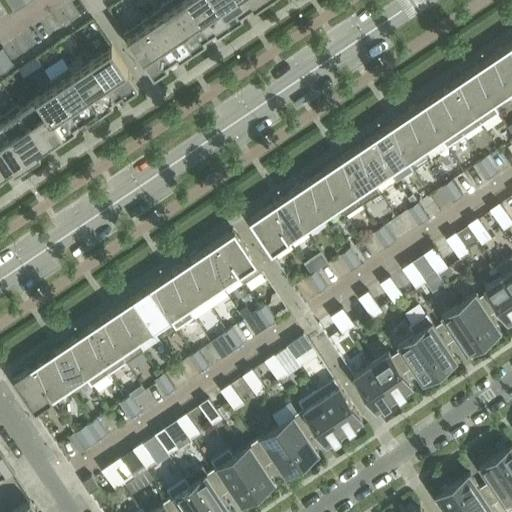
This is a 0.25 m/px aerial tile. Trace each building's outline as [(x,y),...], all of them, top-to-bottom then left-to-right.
[(20,0),(11,0),(9,1),(15,10),(23,4),(20,0)] [(166,0),(162,3),(163,5),(164,5),(193,49),(207,40),(205,36),(210,33),(187,0),(166,0)] [(214,0),(187,0),(210,33),(215,29),(217,33),(231,24),(214,0)] [(214,0),(231,24),(244,15),(242,12),(247,8),(241,0),(214,0)] [(241,0),(247,8),(252,5),(254,8),(265,0),(241,0)] [(163,5),(145,18),(172,58),(177,55),(180,58),(193,49),(164,5),(163,5)] [(172,58),(145,18),(125,31),(154,75),(169,65),(167,62),(172,58)] [(112,45),(92,59),(117,95),(122,92),(125,95),(139,85),(112,45)] [(3,46),(0,48),(0,59),(1,60),(9,55),(3,46)] [(511,89),(511,56),(505,47),(488,58),(510,91),(511,89)] [(9,55),(1,60),(6,69),(15,63),(9,55)] [(510,91),(488,58),(471,69),(499,111),(500,110),(494,102),(510,91)] [(92,59),(74,71),(101,111),(114,102),(112,99),(117,95),(92,59)] [(51,78),(55,84),(56,84),(80,120),(85,116),(88,120),(101,111),(74,71),(70,65),(51,78)] [(499,111),(471,69),(454,81),(482,122),(499,111)] [(482,122),(454,81),(437,92),(465,133),(482,122)] [(55,84),(38,96),(64,135),(77,127),(75,123),(80,120),(56,84),(55,84)] [(465,133),(437,92),(420,103),(448,145),(465,133)] [(38,96),(20,107),(20,108),(44,144),(49,140),(52,144),(64,135),(38,96)] [(18,103),(0,115),(0,118),(28,160),(41,151),(39,148),(44,144),(20,108),(20,107),(18,103)] [(448,145),(420,103),(403,115),(431,156),(432,156),(426,147),(442,137),(447,145),(448,145)] [(431,156),(403,115),(386,126),(414,168),(431,156)] [(0,157),(7,169),(13,165),(15,169),(28,160),(0,118),(0,157)] [(414,168),(386,126),(369,138),(392,171),(408,160),(413,168),(414,168)] [(392,171),(369,138),(353,149),(375,182),(392,171)] [(375,182),(353,149),(336,160),(363,202),(364,201),(358,193),(375,182)] [(482,170),(492,163),(487,155),(477,161),(482,170)] [(363,202),(336,160),(319,172),(346,213),(363,202)] [(492,163),(482,170),(487,177),(497,170),(492,163)] [(346,213),(319,172),(302,183),(324,216),(340,205),(345,214),(346,213)] [(448,192),(458,186),(453,178),(443,184),(448,192)] [(324,216),(302,183),(285,194),(307,227),(324,216)] [(458,186),(448,192),(453,200),(463,193),(458,186)] [(307,227),(285,194),(268,206),(290,239),(307,227)] [(414,215),(424,208),(419,200),(409,207),(414,215)] [(511,217),(501,201),(492,208),(505,228),(511,223),(511,217)] [(272,251),(290,239),(268,206),(252,217),(258,225),(256,227),(272,251)] [(424,208),(414,215),(419,223),(429,216),(424,208)] [(479,216),(470,223),(483,243),(493,236),(479,216)] [(380,238),(390,231),(385,223),(375,230),(380,238)] [(217,240),(245,281),(263,269),(241,236),(239,238),(233,229),(217,240)] [(390,231),(380,238),(385,245),(395,239),(390,231)] [(457,231),(448,237),(461,257),(471,251),(457,231)] [(201,251),(223,284),(239,273),(244,281),(245,281),(217,240),(201,251)] [(346,261),(356,254),(351,246),(341,253),(346,261)] [(435,246),(426,252),(439,272),(449,266),(435,246)] [(223,284),(201,251),(184,262),(206,295),(223,284)] [(356,254),(346,261),(351,268),(362,261),(356,254)] [(511,254),(498,264),(503,272),(511,285),(511,254)] [(413,260),(404,267),(417,287),(427,280),(413,260)] [(206,295),(184,262),(167,274),(194,315),(195,315),(190,306),(206,295)] [(312,283),(322,277),(317,269),(307,275),(312,283)] [(484,292),(496,309),(500,306),(510,320),(511,318),(511,285),(503,272),(486,284),(489,289),(484,292)] [(150,285),(177,326),(194,315),(167,274),(150,285)] [(391,275),(382,281),(395,301),(405,295),(391,275)] [(322,277),(312,283),(318,291),(328,284),(322,277)] [(133,296),(155,330),(171,319),(177,327),(177,326),(150,285),(133,296)] [(370,290),(360,296),(373,316),(383,310),(370,290)] [(459,302),(483,338),(501,326),(492,312),(496,309),(484,292),(480,295),(477,290),(459,302)] [(116,308),(143,349),(144,349),(139,340),(155,330),(133,296),(116,308)] [(262,317),(272,310),(267,302),(257,309),(262,317)] [(440,321),(452,338),(456,335),(466,349),(483,338),(459,302),(442,314),(445,318),(440,321)] [(338,311),(349,327),(355,323),(344,307),(338,311)] [(99,319),(127,361),(143,349),(116,308),(99,319)] [(272,310),(262,317),(268,325),(278,318),(272,310)] [(349,327),(338,311),(332,315),(343,331),(349,327)] [(410,323),(439,367),(457,355),(448,341),(452,338),(440,321),(436,324),(428,311),(410,323)] [(82,331),(110,372),(127,361),(99,319),(82,331)] [(397,351),(408,368),(412,365),(422,379),(439,367),(410,323),(409,323),(415,332),(398,343),(401,348),(397,351)] [(228,340),(238,333),(233,325),(223,332),(228,340)] [(65,342),(93,383),(110,372),(82,331),(65,342)] [(238,333),(228,340),(234,348),(244,341),(238,333)] [(294,340),(288,344),(301,364),(307,360),(294,340)] [(48,353),(70,386),(86,376),(92,384),(93,383),(65,342),(48,353)] [(195,363),(205,356),(199,348),(189,354),(195,363)] [(372,361),(396,396),(413,385),(404,371),(408,368),(397,351),(392,353),(389,349),(372,361)] [(31,365),(53,398),(70,386),(48,353),(31,365)] [(276,353),(266,359),(280,379),(289,372),(276,353)] [(205,356),(195,363),(200,370),(210,364),(205,356)] [(378,408),(396,396),(372,361),(354,372),(378,408)] [(35,410),(53,398),(31,365),(15,375),(21,384),(19,385),(35,410)] [(254,367),(244,374),(258,393),(267,387),(254,367)] [(160,385),(170,379),(165,371),(155,377),(160,385)] [(317,387),(346,430),(363,418),(335,375),(317,387)] [(170,379),(160,385),(166,393),(176,387),(170,379)] [(232,382),(222,389),(236,408),(245,402),(232,382)] [(346,430),(317,387),(299,399),(304,406),(300,409),(314,430),(319,428),(328,442),(346,430)] [(127,408),(137,401),(131,393),(121,400),(127,408)] [(210,397),(201,403),(214,423),(223,417),(210,397)] [(137,401),(127,408),(132,416),(142,409),(137,401)] [(310,433),(314,430),(300,409),(278,424),(302,459),(320,448),(310,433)] [(188,411),(179,418),(192,438),(201,431),(188,411)] [(76,442),(103,424),(97,416),(71,434),(76,442)] [(103,424),(76,442),(82,450),(108,432),(103,424)] [(256,438),(270,460),(275,457),(284,471),(302,459),(278,424),(256,438)] [(166,426),(157,433),(170,452),(179,446),(166,426)] [(270,460),(256,438),(235,453),(230,445),(229,446),(258,489),(276,477),(266,463),(270,460)] [(144,441),(135,447),(148,467),(157,461),(144,441)] [(511,443),(497,453),(511,475),(511,443)] [(212,468),(227,489),(231,486),(240,501),(258,489),(229,446),(211,458),(216,465),(212,468)] [(485,482),(496,499),(501,496),(504,501),(511,495),(511,475),(497,453),(480,465),(489,479),(485,482)] [(8,464),(3,456),(0,457),(0,465),(2,468),(8,464)] [(113,462),(126,482),(136,475),(122,456),(113,462)] [(126,482),(113,462),(103,468),(117,488),(126,482)] [(2,468),(7,477),(13,473),(8,464),(2,468)] [(227,489),(212,468),(207,471),(203,464),(185,475),(209,511),(223,511),(232,506),(222,492),(227,489)] [(496,499),(485,482),(481,485),(471,471),(453,483),(472,511),(498,511),(492,502),(496,499)] [(93,474),(83,480),(91,491),(100,485),(93,474)] [(209,511),(185,475),(168,487),(172,494),(168,497),(178,511),(209,511)] [(472,511),(453,483),(436,495),(447,511),(472,511)] [(178,511),(168,497),(147,511),(142,504),(141,505),(146,511),(178,511)] [(11,511),(39,511),(31,499),(11,511)]
